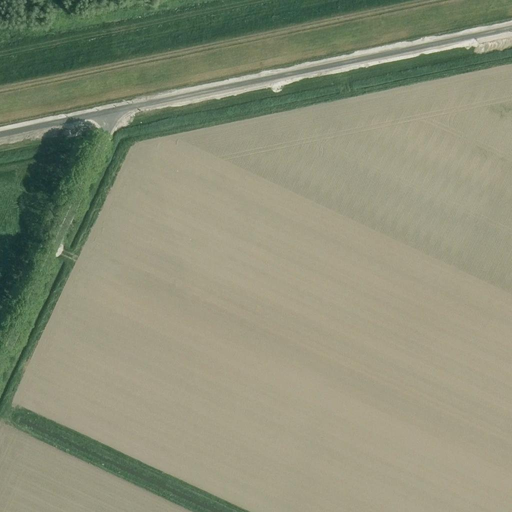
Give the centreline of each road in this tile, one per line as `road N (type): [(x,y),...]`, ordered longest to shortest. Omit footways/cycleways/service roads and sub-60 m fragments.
road 1 (tertiary): [(107,112),(511,27)]
road 2 (unclassified): [(0,365),(105,138),(107,112)]
